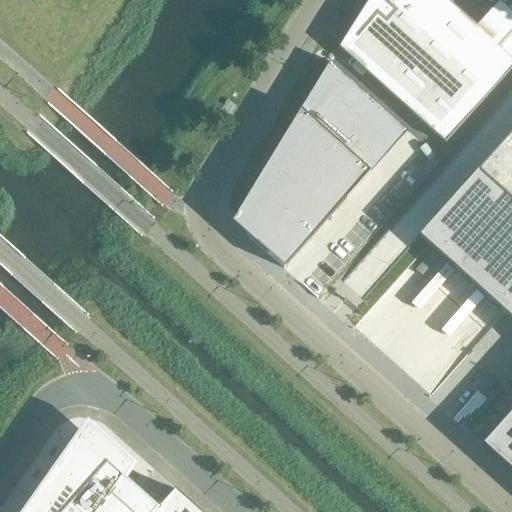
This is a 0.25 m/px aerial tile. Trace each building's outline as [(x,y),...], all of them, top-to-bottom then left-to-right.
[(511,17),(492,40),(446,0),(368,0),(349,31),(385,64),(372,78),(445,144),(511,68),(511,17)] [(407,132),(387,114),(387,113),(330,62),(329,62),(243,204),(235,217),(231,222),(248,237),(255,244),(284,269),(407,132)] [(511,91),(342,281),(363,299),(419,237),(511,320),(511,411),(486,440),(482,445),(511,471),(511,91)] [(478,410),(486,401),(477,392),(453,420),(457,424),(463,418),(464,419),(468,414),(470,416),(476,409),(478,410)] [(76,439),(24,511),(200,511),(174,489),(157,508),(156,507),(150,511),(139,511),(116,490),(123,481),(76,439)]
